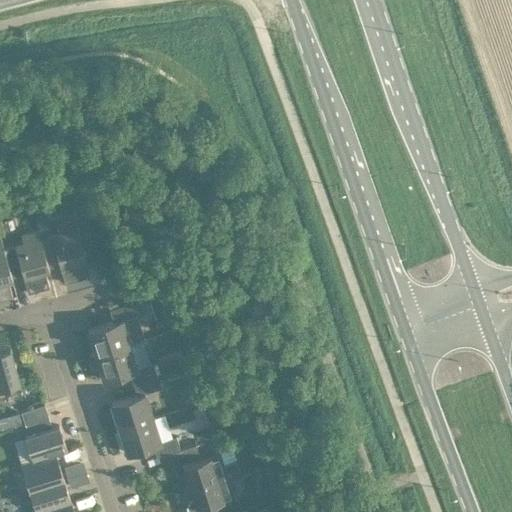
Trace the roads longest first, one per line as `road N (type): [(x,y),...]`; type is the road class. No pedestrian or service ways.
road 1 (primary): [(287,0),(400,331)]
road 2 (primary): [(470,288),(370,0)]
road 3 (residential): [(111,511),(46,318)]
road 4 (primary): [(400,331),(467,511)]
